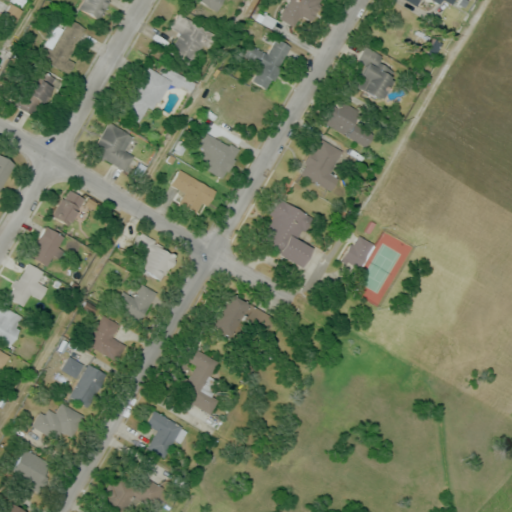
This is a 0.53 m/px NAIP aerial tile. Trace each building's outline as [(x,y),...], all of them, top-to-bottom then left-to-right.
[(81,0),(78,8),(98,19),(107,0),(81,0)] [(222,0),(196,0),(218,10),(222,0)] [(310,20),(321,0),(287,0),(278,17),(293,26),(300,14),(310,20)] [(179,33),(168,54),(193,66),(210,31),(175,13),(168,27),(179,33)] [(86,29),(70,17),(44,50),(60,63),(86,29)] [(243,58),(255,63),(248,79),(268,89),(289,45),(274,38),(267,53),(250,45),(243,58)] [(345,83),(374,101),(392,71),(377,62),(380,57),(366,48),(345,83)] [(153,109),(171,81),(146,65),(118,109),(138,122),(148,106),(153,109)] [(32,116),(58,82),(38,66),(11,99),(32,116)] [(318,122),(361,146),(368,134),(350,124),(356,112),(331,98),(318,122)] [(124,150),(132,135),(107,122),(91,152),(125,169),(133,155),(124,150)] [(338,149),(315,140),(300,175),(331,188),(336,177),(328,173),(338,149)] [(178,202),(199,215),(214,190),(178,168),(169,184),(183,193),(178,202)] [(49,212),(67,225),(86,200),(73,191),(66,200),(61,196),(49,212)] [(312,216),(277,198),(255,240),(303,266),(313,247),(299,240),(312,216)] [(46,265),(63,236),(46,226),(29,255),(46,265)] [(361,270),(373,242),(353,234),(341,262),(361,270)] [(23,306),(29,293),(40,298),(47,286),(38,281),(43,271),(25,262),(7,298),(23,306)] [(155,291),(139,283),(132,296),(121,291),(112,308),(139,322),(155,291)] [(209,322),(230,336),(249,305),(228,292),(209,322)] [(23,316),(0,305),(0,337),(10,343),(23,316)] [(111,337),(118,324),(101,314),(85,342),(116,360),(125,345),(111,337)] [(268,314),(257,316),(260,329),(270,327),(268,314)] [(163,386),(210,413),(218,399),(210,394),(217,382),(208,377),(217,361),(188,344),(163,386)] [(0,366),(2,368),(9,353),(0,348),(0,366)] [(87,406),(106,374),(87,363),(68,395),(87,406)] [(33,427),(55,439),(59,431),(71,438),(83,415),(60,402),(55,413),(43,407),(33,427)] [(156,430),(146,447),(164,457),(182,428),(153,410),(144,423),(156,430)] [(11,473),(39,486),(50,461),(22,448),(11,473)] [(158,493),(136,467),(102,497),(115,511),(121,511),(140,496),(146,504),(158,493)] [(0,509),(0,511),(20,511),(10,500),(0,509)]
